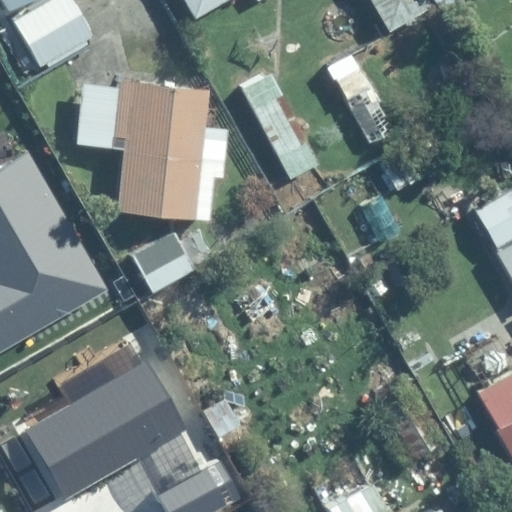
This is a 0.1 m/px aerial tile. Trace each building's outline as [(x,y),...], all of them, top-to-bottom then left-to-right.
[(81,38),(59,0),(40,0),(1,21),(27,69),(81,38)] [(177,0),(187,17),(215,0),(177,0)] [(365,0),(380,26),(424,1),(423,0),(365,0)] [(323,66),(328,74),(366,143),(395,127),(352,50),(323,66)] [(238,89),(241,93),(285,175),(316,158),(269,72),(238,89)] [(106,89),(70,85),(63,145),(107,151),(100,212),(195,221),(198,178),(209,178),(212,132),(190,131),(193,90),(106,81),(106,89)] [(392,188),(422,170),(430,165),(413,138),(376,160),(392,188)] [(511,178),(466,207),(503,268),(511,282),(511,178)] [(188,265),(169,229),(117,257),(139,294),(188,265)] [(511,367),(469,390),(491,432),(511,471),(511,367)] [(371,393),(376,401),(408,458),(439,440),(401,376),(371,393)] [(368,511),(355,487),(322,505),(317,508),(319,511),(432,511),(429,506),(418,511),(368,511)]
